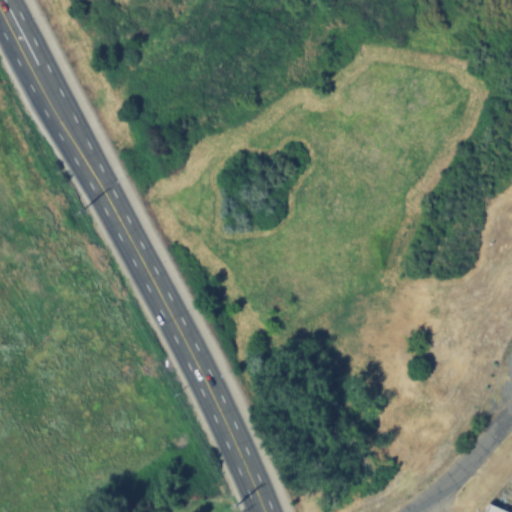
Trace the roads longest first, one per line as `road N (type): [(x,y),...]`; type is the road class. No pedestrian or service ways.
road 1 (trunk): [(266,511),(205,376),(5,0)]
road 2 (residential): [(390,511),(452,479),(511,412)]
